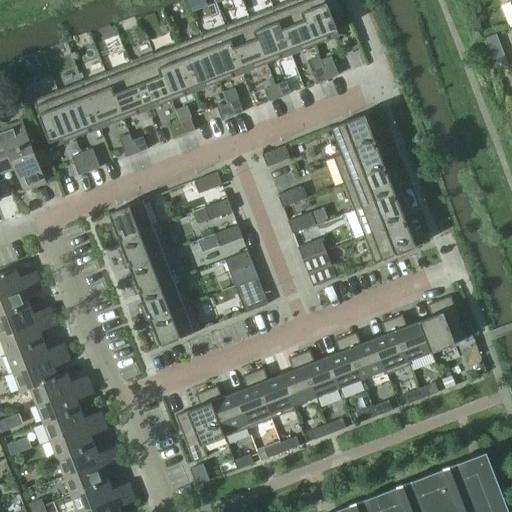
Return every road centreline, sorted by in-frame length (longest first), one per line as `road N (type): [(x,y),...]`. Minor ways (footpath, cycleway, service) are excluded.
road 1 (residential): [(234,145),(378,89),(354,0)]
road 2 (residential): [(47,216),(234,145)]
road 3 (residential): [(119,400),(305,330)]
road 4 (residential): [(234,145),(305,330)]
road 5 (residential): [(119,400),(47,216)]
road 6 (residential): [(305,330),(428,284)]
road 7 (residential): [(173,511),(134,416),(119,400)]
